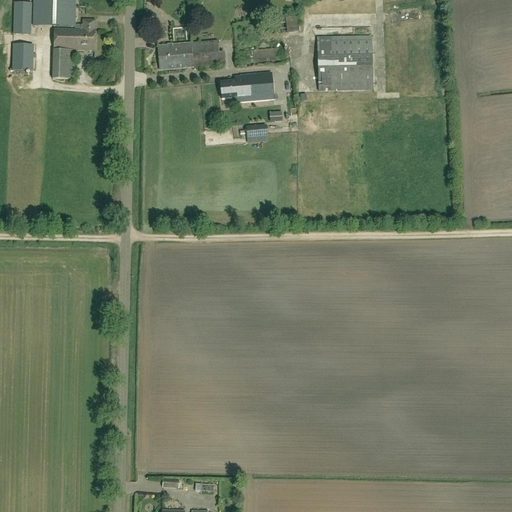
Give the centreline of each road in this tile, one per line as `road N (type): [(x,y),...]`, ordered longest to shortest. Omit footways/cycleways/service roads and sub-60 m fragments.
road 1 (unclassified): [(119,511),(129,0)]
road 2 (track): [(125,235),(0,235)]
